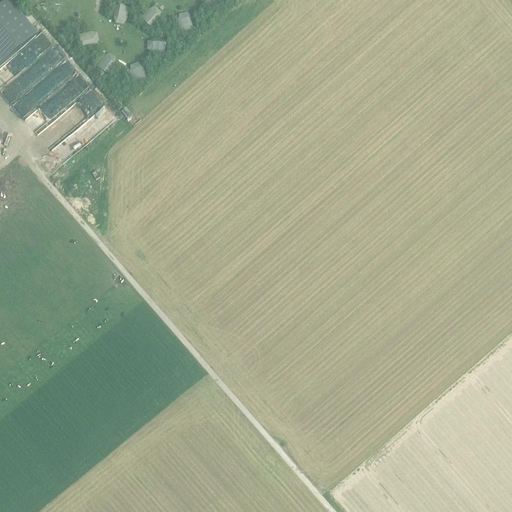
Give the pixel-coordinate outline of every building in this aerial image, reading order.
[(0,66),(36,36),(7,2),(0,7),(0,66)] [(127,20),(129,9),(116,6),(113,18),(115,25),(124,26),(127,20)] [(151,28),(159,19),(161,13),(155,7),(149,10),(141,19),(151,28)] [(193,31),(192,19),(178,21),(181,34),(193,31)] [(97,34),(91,33),(79,35),(82,49),(94,47),(99,41),(97,34)] [(165,54),(166,40),(154,40),(147,41),(147,50),(153,53),(165,54)] [(115,66),(116,58),(109,54),(103,58),(97,68),(109,75),(115,66)] [(143,68),(138,63),(130,66),(131,72),(136,84),(148,79),(143,68)]
